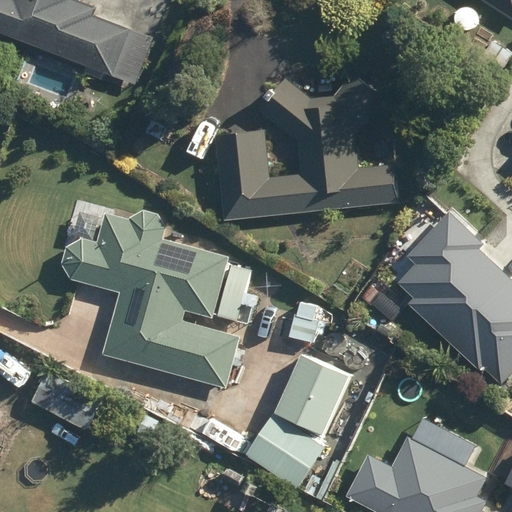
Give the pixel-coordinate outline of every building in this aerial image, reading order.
[(0,0),(0,31),(118,76),(136,31),(100,17),(103,8),(81,0),(0,0)] [(511,0),(484,0),(511,17),(511,0)] [(6,41),(4,40),(2,40),(1,40),(0,40),(0,72),(1,72),(3,72),(4,72),(5,72),(7,71),(8,71),(9,70),(10,69),(11,68),(12,67),(13,66),(14,65),(15,64),(16,63),(16,62),(17,60),(17,59),(17,58),(17,56),(17,55),(17,53),(16,52),(16,51),(16,49),(15,48),(14,47),(13,46),(12,45),(11,44),(10,43),(9,42),(8,42),(6,41)] [(511,51),(496,42),(491,51),(510,63),(511,58),(511,51)] [(304,142),(307,175),(274,178),(269,132),(224,137),(232,222),(404,204),(401,166),(365,170),(361,136),(390,99),(358,73),(339,97),(316,99),(293,81),(267,113),(304,142)] [(421,295),(415,301),(486,368),(489,365),(508,383),(511,378),(511,271),(485,246),(491,241),(457,209),(415,253),(423,261),(405,280),(421,295)] [(169,239),(172,227),(165,215),(151,211),(138,219),(137,223),(112,216),(104,245),(88,241),(74,249),(70,266),(78,280),(127,293),(110,355),(233,388),(246,339),(187,323),(190,311),(219,319),(236,257),(169,239)] [(369,295),(385,306),(400,283),(384,272),(369,295)] [(331,306),(307,298),(294,334),(319,342),(331,306)] [(284,410),(331,431),(358,372),(310,351),(284,410)] [(51,371),(36,399),(92,429),(107,401),(51,371)] [(283,416),(256,457),(305,489),(332,448),(283,416)] [(376,452),(354,493),(389,511),(496,511),(488,508),(493,499),(483,493),(493,475),(415,434),(399,464),(376,452)] [(255,482),(250,491),(262,497),(266,489),(255,482)]
